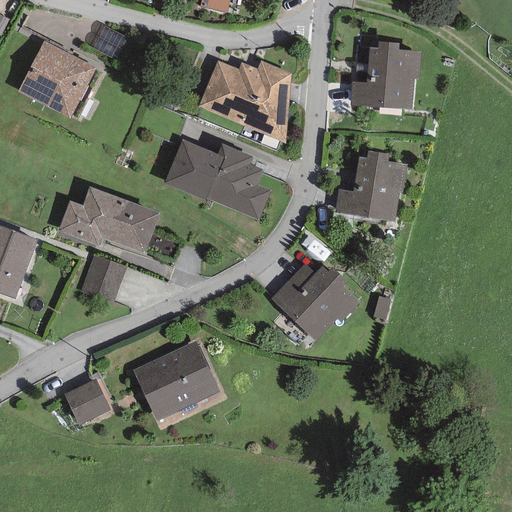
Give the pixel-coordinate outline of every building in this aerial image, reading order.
[(208,0),(207,10),(233,12),(234,0),(208,0)] [(95,69),(43,41),(17,91),(69,119),(95,69)] [(398,44),(378,42),(378,49),(368,48),(365,83),(351,82),(349,107),(413,111),(415,80),(418,80),(420,51),(397,49),(398,44)] [(291,74),(260,61),(257,69),(241,63),(238,70),(217,61),(197,107),(285,143),(291,74)] [(252,157),(221,144),(217,154),(181,140),(164,183),(258,220),(270,191),(256,185),(262,170),(249,165),(252,157)] [(353,192),(337,190),(334,213),(394,221),(398,193),(402,193),(406,164),(386,162),(387,155),(369,152),(368,159),(358,158),(353,192)] [(159,212),(89,187),(82,206),(68,201),(56,234),(97,248),(101,238),(145,253),(159,212)] [(36,240),(0,226),(0,293),(14,299),(36,240)] [(97,256),(87,292),(120,301),(130,266),(97,256)] [(304,265),(271,298),(316,344),(358,303),(341,286),(345,281),(334,270),(330,275),(322,266),(313,274),(304,265)] [(195,341),(133,371),(157,422),(220,393),(195,341)] [(110,410),(95,380),(63,395),(78,426),(110,410)]
